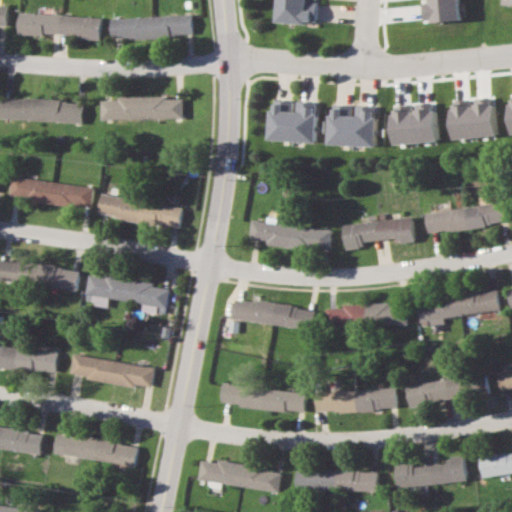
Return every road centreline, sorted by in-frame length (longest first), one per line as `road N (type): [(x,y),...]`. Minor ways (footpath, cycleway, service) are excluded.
road 1 (residential): [(211,0),(229,84),(228,154),(151,511)]
road 2 (residential): [(0,225),(318,280),(395,274),(511,249)]
road 3 (residential): [(0,390),(292,439),(424,434),(511,417)]
road 4 (residential): [(511,53),(397,63),(226,62)]
road 5 (residential): [(226,62),(0,62)]
